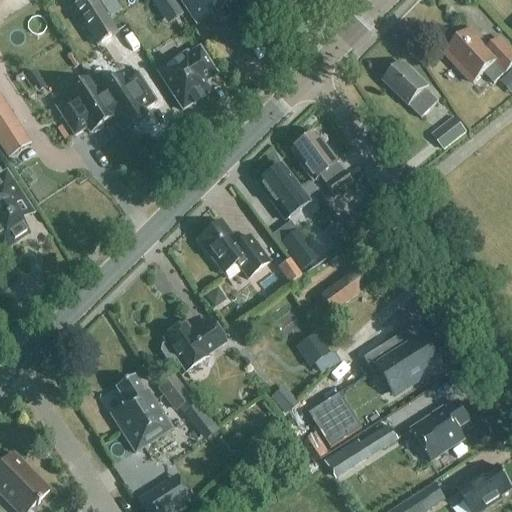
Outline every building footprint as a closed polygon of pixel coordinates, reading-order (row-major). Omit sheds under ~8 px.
[(92,0),(84,0),(70,10),(95,48),(115,35),(92,0)] [(155,0),(163,11),(172,5),(168,0),(155,0)] [(180,0),(197,25),(208,17),(217,29),(244,12),(236,0),(180,0)] [(373,48),(386,30),(368,16),(354,34),(373,48)] [(494,85),(511,68),(511,54),(499,41),(489,51),(471,32),(447,55),(474,84),(484,75),(494,85)] [(157,74),(182,112),(192,106),(193,108),(202,102),(201,100),(211,94),(205,85),(217,77),(199,50),(187,58),(186,55),(157,74)] [(403,63),(382,84),(408,109),(409,108),(421,120),(437,104),(425,92),(429,88),(403,63)] [(89,80),(88,81),(122,132),(147,116),(144,112),(155,104),(137,75),(125,83),(122,78),(98,94),(89,80)] [(122,133),(122,132),(88,81),(64,97),(67,101),(55,109),(74,138),(86,130),(89,135),(113,119),(122,133)] [(0,101),(0,147),(8,159),(29,145),(0,101)] [(454,118),(431,137),(443,153),(467,134),(454,118)] [(333,199),(350,187),(341,174),(339,175),(334,167),(336,166),(314,134),(290,151),(300,166),(298,167),(310,184),(325,173),(331,181),(324,186),(333,199)] [(283,223),(307,206),(280,168),(256,185),(283,223)] [(23,204),(31,217),(32,216),(6,176),(0,179),(0,252),(1,253),(28,235),(12,211),(23,204)] [(154,208),(154,194),(138,194),(138,208),(154,208)] [(343,217),(349,229),(362,221),(356,210),(343,217)] [(220,223),(195,241),(221,276),(234,266),(245,281),(268,264),(252,243),(240,251),(220,223)] [(350,249),(363,238),(357,230),(344,241),(350,249)] [(308,241),(317,255),(326,249),(317,235),(308,241)] [(313,265),(298,244),(286,252),(301,273),(313,265)] [(289,288),(300,280),(289,263),(278,271),(289,288)] [(332,316),(366,292),(353,275),(320,299),(332,316)] [(217,291),(205,298),(213,310),(224,302),(217,291)] [(289,325),(304,342),(322,327),(308,310),(289,325)] [(161,348),(160,353),(168,366),(176,360),(185,374),(207,359),(206,358),(225,345),(210,323),(198,331),(200,333),(193,338),(186,327),(163,342),(165,345),(161,348)] [(439,368),(422,341),(398,356),(390,343),(363,361),(372,375),(377,371),(391,394),(412,380),(414,384),(439,368)] [(157,391),(175,413),(192,400),(174,377),(157,391)] [(135,455),(172,431),(148,393),(143,396),(132,379),(115,390),(126,407),(111,417),(135,455)] [(285,391),(273,401),(285,414),(297,404),(285,391)] [(338,396),(307,416),(329,451),(360,431),(338,396)] [(470,423),(458,405),(446,412),(445,410),(410,432),(430,463),(464,441),(458,430),(470,423)] [(397,443),(387,428),(357,448),(367,462),(397,443)] [(31,511),(28,508),(46,491),(11,453),(0,463),(0,498),(13,511),(31,511)] [(484,475),(457,492),(469,511),(485,511),(501,502),(500,501),(511,493),(511,489),(498,468),(485,477),(484,475)] [(158,495),(140,507),(143,511),(172,511),(189,501),(180,488),(161,500),(158,495)] [(432,488),(405,505),(409,511),(428,511),(442,504),(432,488)] [(344,495),(344,499),(347,503),(351,503),(354,500),(355,496),(352,493),(348,492),(344,495)]
